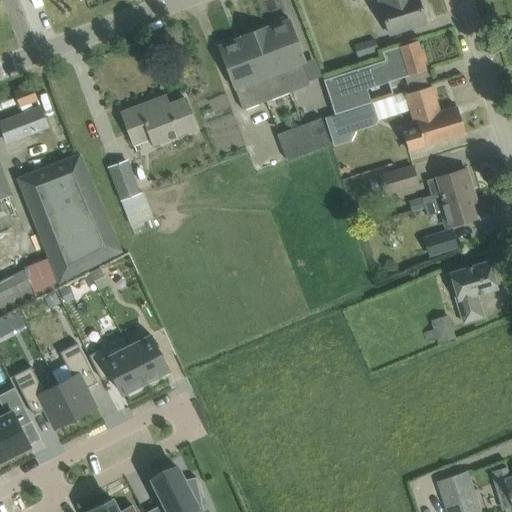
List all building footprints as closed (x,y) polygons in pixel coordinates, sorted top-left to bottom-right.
[(353,0),(354,0),(379,0),(390,35),(426,23),(418,0),(353,0)] [(297,49),(293,39),(296,38),(289,19),(285,21),(283,17),(269,22),(270,26),(266,28),(266,26),(265,27),(290,92),(310,85),(302,63),(305,62),(300,48),(297,49)] [(242,35),(267,101),(290,92),(265,27),(242,35)] [(241,37),(218,46),(243,110),(267,101),(242,35),(241,36),(241,37)] [(355,46),(358,56),(378,50),(374,40),(355,46)] [(334,114),(371,102),(393,95),(389,81),(425,70),(416,41),(382,52),(385,60),(324,80),(334,114)] [(14,92),(20,106),(36,99),(31,86),(14,92)] [(407,94),(415,122),(416,121),(419,129),(403,134),(408,151),(465,133),(457,107),(438,112),(430,86),(407,94)] [(196,128),(192,116),(185,98),(168,104),(167,101),(155,106),(153,100),(121,112),(134,145),(151,138),(154,145),(196,128)] [(334,114),(340,132),(377,120),(371,102),(334,114)] [(0,122),(0,124),(7,142),(48,126),(40,107),(0,122)] [(305,139),(310,152),(331,144),(320,118),(300,125),(305,139)] [(277,134),(282,147),(305,139),(300,125),(277,134)] [(282,147),(287,160),(310,152),(305,139),(282,147)] [(52,259),(26,270),(36,295),(62,284),(61,281),(120,257),(78,157),(20,180),(52,259)] [(109,167),(122,201),(140,194),(140,192),(127,160),(109,167)] [(369,181),(374,197),(416,184),(411,167),(369,181)] [(413,210),(425,206),(472,193),(465,168),(437,176),(437,178),(427,181),(431,196),(411,202),(413,210)] [(425,206),(428,216),(443,212),(447,226),(475,218),(468,195),(472,193),(425,206)] [(425,238),(430,255),(457,246),(452,230),(425,238)] [(450,272),(459,300),(457,300),(463,323),(483,317),(476,294),(497,288),(488,261),(450,272)] [(100,267),(89,273),(94,281),(105,276),(100,267)] [(0,314),(37,296),(36,295),(26,270),(0,282),(0,314)] [(74,298),(68,287),(59,291),(65,302),(74,298)] [(55,293),(44,299),(50,309),(61,304),(55,293)] [(18,310),(0,319),(0,337),(0,338),(26,325),(18,310)] [(431,317),(438,341),(453,337),(446,313),(431,317)] [(151,335),(127,346),(145,382),(169,370),(151,335)] [(72,376),(58,384),(75,418),(96,407),(87,388),(97,382),(78,343),(60,352),(72,376)] [(127,346),(104,358),(122,394),(145,382),(127,346)] [(31,367),(14,376),(34,415),(44,409),(54,429),(75,418),(58,384),(44,391),(31,367)] [(0,402),(2,407),(0,407),(0,439),(9,457),(31,447),(21,426),(31,421),(14,387),(0,394),(0,402)] [(0,462),(9,457),(0,439),(0,462)] [(158,506),(146,511),(186,511),(197,506),(202,505),(196,477),(184,480),(177,467),(152,480),(166,507),(161,510),(158,506)] [(511,507),(511,477),(509,478),(506,468),(491,472),(504,510),(511,507)] [(479,511),(466,471),(437,481),(448,511),(479,511)] [(99,507),(88,511),(135,511),(132,504),(118,511),(116,509),(117,508),(113,498),(98,506),(99,507)]
